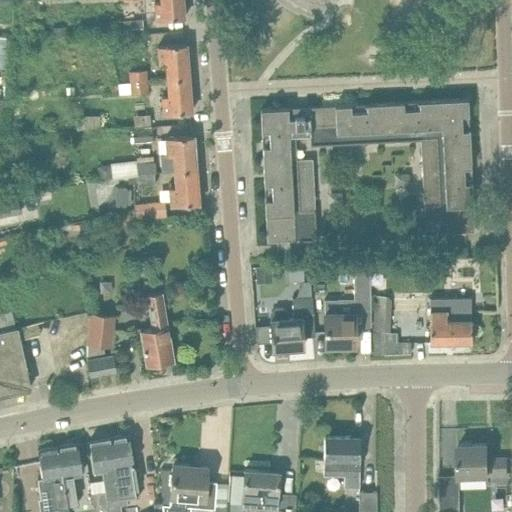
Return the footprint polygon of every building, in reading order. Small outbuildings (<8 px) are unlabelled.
[(147,0),(149,19),(179,18),(178,0),(147,0)] [(185,44),(156,43),(154,112),(183,113),(185,44)] [(127,92),(147,91),(146,68),(126,69),(127,92)] [(467,98),(308,106),(260,108),(267,241),(316,239),(312,158),(290,159),(289,134),(309,133),(310,144),(420,139),(425,233),(474,231),(467,98)] [(153,140),(152,127),(129,129),(131,143),(153,140)] [(165,155),(160,155),(161,171),(161,172),(173,171),(173,170),(196,168),(194,135),(174,136),(163,137),(165,155)] [(154,161),(136,162),(136,174),(154,172),(155,172),(154,161)] [(174,186),(167,186),(168,201),(169,205),(182,204),(199,203),(196,168),(173,170),(173,171),(174,186)] [(136,174),(137,184),(155,183),(154,172),(136,174)] [(100,204),(124,203),(124,186),(99,187),(100,204)] [(47,188),(25,193),(27,206),(50,201),(47,188)] [(18,200),(0,202),(0,216),(21,213),(18,200)] [(165,201),(147,203),(148,218),(166,216),(165,201)] [(369,280),(369,261),(353,262),(353,298),(324,299),(325,344),(355,344),(354,327),(368,326),(370,325),(370,307),(370,292),(369,280)] [(270,324),(255,325),(257,343),(272,342),(272,349),(303,346),(302,336),(314,335),(310,280),(302,281),(296,297),(292,297),(293,317),(288,318),(288,310),(284,310),(284,307),(274,308),(274,311),(271,311),(272,319),(270,319),(270,324)] [(162,291),(145,294),(151,326),(139,328),(146,365),(173,360),(162,291)] [(375,296),(373,331),(390,332),(391,300),(388,296),(375,296)] [(471,341),(470,297),(429,298),(430,341),(471,341)] [(0,330),(15,327),(11,310),(0,312),(0,330)] [(90,312),(87,344),(87,355),(104,352),(103,346),(111,346),(114,315),(90,312)] [(0,380),(29,387),(15,327),(0,330),(0,380)] [(87,360),(89,375),(116,370),(113,355),(87,360)] [(129,433),(108,437),(117,495),(118,504),(127,502),(127,499),(139,497),(133,464),(134,463),(129,433)] [(359,435),(324,434),(323,454),(323,476),(345,476),(345,486),(359,487),(359,435)] [(119,511),(118,505),(108,437),(89,440),(94,470),(101,469),(103,479),(90,482),(94,511),(119,511)] [(77,442),(57,446),(65,504),(79,502),(74,474),(82,472),(81,462),(77,442)] [(458,444),(459,474),(498,473),(498,472),(511,472),(511,458),(487,459),(486,443),(458,444)] [(66,511),(57,446),(37,449),(42,478),(37,478),(40,498),(38,499),(40,511),(66,511)] [(172,463),(171,483),(169,506),(214,510),(216,481),(206,480),(207,466),(172,463)] [(244,468),(243,488),(241,507),(257,508),(256,511),(290,511),(291,510),(276,509),(278,471),(244,468)] [(459,511),(459,475),(439,475),(439,511),(457,511),(458,511),(459,511)] [(376,511),(376,491),(358,491),(358,511),(376,511)]
